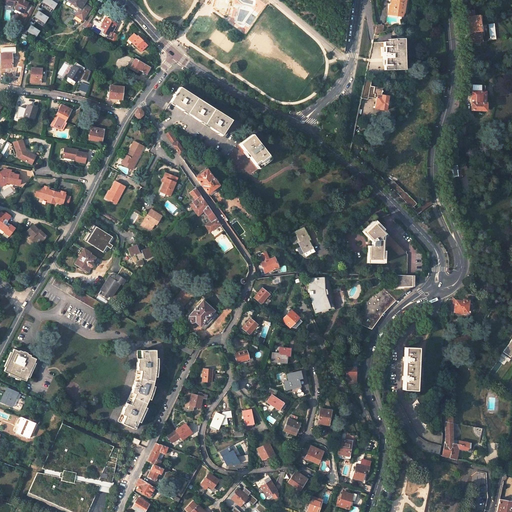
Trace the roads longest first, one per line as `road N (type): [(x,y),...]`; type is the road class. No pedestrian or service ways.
road 1 (secondary): [(447,0),(453,74),(433,173),(462,265),(450,285),(437,282)]
road 2 (unclassified): [(224,337),(251,265),(139,99)]
road 3 (residential): [(306,434),(311,336),(363,424),(383,433)]
road 4 (secondary): [(298,128),(361,173),(431,244),(437,282)]
road 5 (unclassified): [(117,511),(196,349),(224,337)]
road 6 (secondary): [(437,282),(393,315),(370,349),(366,378),(383,433)]
road 7 (unclassified): [(298,128),(345,76),(360,0)]
road 8 (secondary): [(175,54),(298,128)]
road 9 (unclassified): [(0,86),(126,114)]
road 10 (residential): [(230,379),(205,417),(201,449),(220,471),(237,472)]
